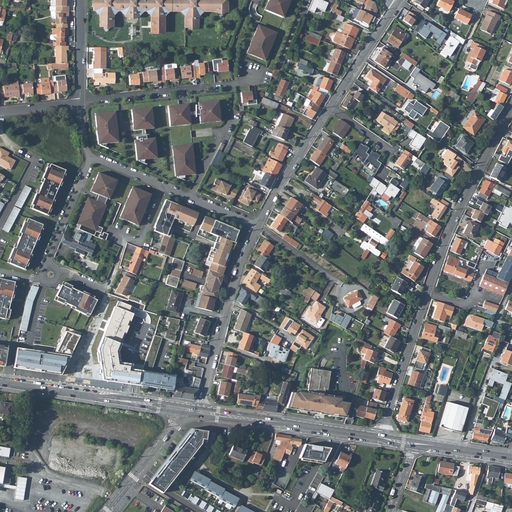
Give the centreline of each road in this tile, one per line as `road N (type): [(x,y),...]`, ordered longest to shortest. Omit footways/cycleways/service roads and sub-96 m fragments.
road 1 (residential): [(511,103),(450,224),(378,438)]
road 2 (residential): [(256,226),(398,0)]
road 3 (residential): [(199,411),(256,226)]
road 4 (secondary): [(180,408),(0,381)]
road 5 (secondary): [(378,438),(199,411)]
road 6 (residential): [(79,101),(233,83),(256,71)]
road 7 (residential): [(89,157),(256,226)]
road 8 (residential): [(105,511),(180,408)]
